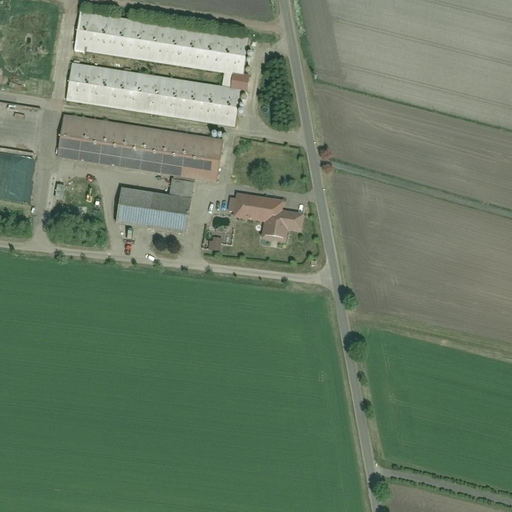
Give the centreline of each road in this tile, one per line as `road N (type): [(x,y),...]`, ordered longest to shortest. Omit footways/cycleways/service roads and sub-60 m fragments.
road 1 (residential): [(376,511),(283,0)]
road 2 (unknown): [(135,256),(336,280)]
road 3 (track): [(343,319),(380,320),(511,352)]
